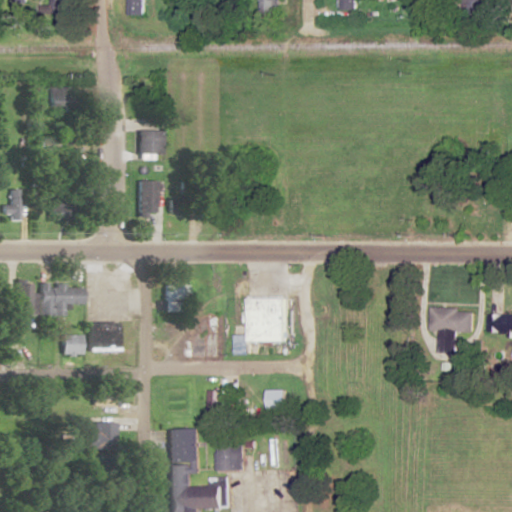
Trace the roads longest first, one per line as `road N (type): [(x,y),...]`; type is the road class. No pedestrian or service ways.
road 1 (tertiary): [(511,253),(0,252)]
road 2 (residential): [(304,367),(0,377)]
road 3 (residential): [(131,511),(134,253)]
road 4 (residential): [(301,511),(301,253)]
road 5 (residential): [(102,253),(104,0)]
